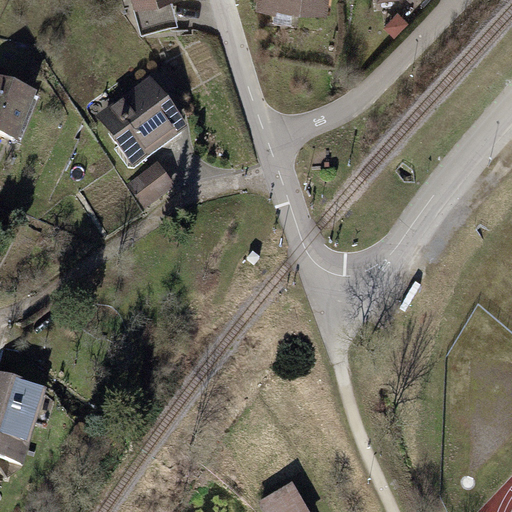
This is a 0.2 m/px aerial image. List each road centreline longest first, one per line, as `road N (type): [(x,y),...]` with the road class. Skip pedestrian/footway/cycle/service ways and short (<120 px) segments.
road 1 (residential): [(511,103),(373,276),(333,281),(305,258),(266,133)]
road 2 (track): [(333,281),(332,342),(346,399),(396,511)]
road 3 (residential): [(266,133),(360,95),(456,0)]
road 4 (residential): [(228,0),(266,133)]
